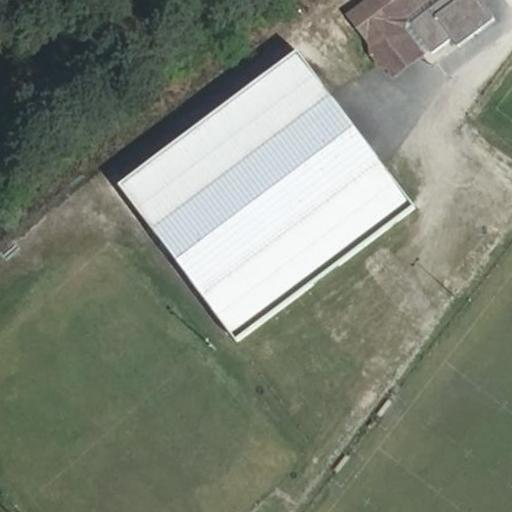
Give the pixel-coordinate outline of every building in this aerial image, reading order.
[(384,0),(359,19),(377,46),(377,47),(377,54),(379,60),(384,65),(390,66),(395,69),(398,74),(419,58),(396,26),(431,0),(384,0)] [(431,0),(396,26),(419,58),(426,53),(411,33),(414,22),(444,0),(431,0)] [(500,26),(482,0),(470,0),(462,5),(458,0),(454,0),(416,26),(437,57),(457,43),(463,51),(500,26)] [(306,53),(124,182),(238,341),(418,213),(306,53)] [(377,66),(352,88),(365,104),(391,82),(377,66)]
